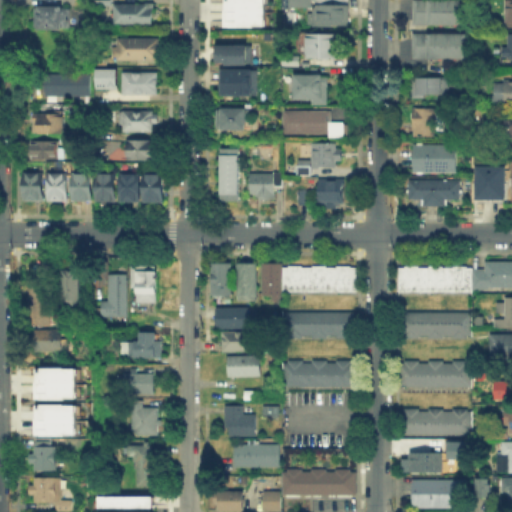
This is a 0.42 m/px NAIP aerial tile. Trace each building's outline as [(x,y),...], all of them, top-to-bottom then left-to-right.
[(347,0),(347,6),(350,6),(349,28),(315,28),(315,7),(288,6),(288,0),(347,0)] [(412,23),(412,0),(471,0),(471,23),(412,23)] [(112,22),(112,2),(144,2),(144,1),(153,1),(153,10),(151,10),(151,22),(112,22)] [(254,2),(254,22),(220,22),(220,2),(254,2)] [(69,7),(69,25),(59,25),(59,27),(36,27),(36,25),(32,25),(32,11),(36,11),(36,4),(60,4),(60,7),(69,7)] [(309,58),(309,34),(344,34),(344,58),(309,58)] [(415,35),(469,35),(469,60),(415,60),(415,35)] [(510,51),(510,36),(511,36),(511,58),(503,58),(503,51),(510,51)] [(119,61),(119,38),(162,38),(161,61),(119,61)] [(221,47),(253,47),(253,65),(221,65),(221,47)] [(301,67),(285,66),(285,55),(301,55),(301,67)] [(117,68),(95,67),(95,87),(117,88),(117,68)] [(224,70),(260,70),(260,96),(224,95),(224,70)] [(42,97),(42,73),(91,73),(91,98),(42,97)] [(162,73),(162,95),(126,95),(126,73),(162,73)] [(299,101),(299,77),(330,77),(330,107),(314,107),(314,101),(299,101)] [(416,96),(416,77),(453,78),(453,97),(416,96)] [(511,105),(503,105),(503,82),(511,82),(511,105)] [(335,110),(335,122),(350,122),(350,135),(288,135),(288,110),(335,110)] [(440,111),(440,118),(447,118),(447,131),(440,131),(440,138),(414,137),(414,110),(440,111)] [(122,131),(122,111),(162,112),(162,131),(122,131)] [(249,111),(249,130),(218,130),(218,111),(249,111)] [(65,114),(65,133),(36,133),(36,114),(65,114)] [(511,137),(511,117),(503,118),(504,138),(511,137)] [(129,160),(129,141),(157,141),(157,161),(129,160)] [(59,144),(59,160),(36,159),(36,143),(59,144)] [(316,169),(316,145),(343,145),(343,169),(316,169)] [(415,172),(415,146),(459,146),(459,173),(415,172)] [(221,195),(222,149),(240,149),(240,196),(221,195)] [(300,177),(300,162),(314,162),(314,177),(300,177)] [(478,200),(478,167),(507,167),(507,201),(478,200)] [(28,201),(28,174),(45,174),(45,201),(28,201)] [(276,200),(251,200),(251,174),(285,174),(285,186),(276,186),(276,200)] [(51,202),(51,175),(67,175),(67,202),(51,202)] [(75,202),(75,175),(91,175),(91,202),(75,202)] [(100,203),(100,175),(116,175),(116,203),(100,203)] [(123,203),(123,175),(139,175),(139,203),(123,203)] [(146,202),(146,175),(162,175),(162,202),(146,202)] [(337,203),(337,210),(327,210),(327,203),(320,203),(320,180),(345,180),(345,203),(337,203)] [(449,198),(449,207),(423,207),(423,198),(409,198),(409,181),(462,181),(462,198),(449,198)] [(298,205),(298,191),(310,191),(310,205),(298,205)] [(260,262),(260,294),(270,294),(270,299),(280,299),(280,262),(260,262)] [(475,272),(485,272),(486,262),(511,262),(511,289),(475,289),(475,272)] [(214,295),(214,263),(233,264),(233,295),(214,295)] [(237,301),(237,264),(258,264),(258,301),(237,301)] [(281,290),(281,266),(286,266),(286,264),(300,265),(300,266),(310,266),(310,264),(324,264),(324,266),(334,266),(334,264),(348,264),(348,266),(354,266),(354,290),(281,290)] [(157,268),(157,303),(135,303),(136,268),(157,268)] [(400,293),(475,293),(475,289),(475,272),(475,268),(400,268),(400,293)] [(66,273),(80,273),(80,305),(66,305),(66,273)] [(128,273),(128,316),(103,316),(103,301),(109,301),(109,273),(128,273)] [(29,325),(29,288),(52,288),(52,325),(29,325)] [(511,297),(511,320),(499,320),(499,302),(505,302),(505,297),(511,297)] [(250,310),(250,328),(220,328),(220,310),(250,310)] [(354,310),(354,335),(349,335),(349,336),(335,336),(335,335),(325,335),(325,336),(311,336),(311,335),(301,335),(301,336),(287,336),(287,335),(281,334),(281,310),(354,310)] [(401,337),(401,313),(472,313),(472,337),(401,337)] [(131,329),(131,314),(145,314),(145,329),(131,329)] [(32,352),(32,330),(64,330),(64,352),(32,352)] [(225,333),(257,333),(257,351),(225,351),(225,333)] [(511,361),(490,361),(491,337),(511,337),(511,361)] [(129,343),(163,343),(163,358),(129,358),(129,343)] [(260,357),(260,377),(230,377),(230,357),(260,357)] [(281,385),(281,361),(286,361),(286,359),(299,359),(299,361),(310,361),(310,359),(324,359),(324,360),(334,360),(334,359),(348,359),(348,361),(354,361),(353,385),(281,385)] [(400,387),(400,362),(473,362),(473,388),(400,387)] [(33,367),(33,397),(75,398),(75,367),(33,367)] [(155,374),(155,395),(128,395),(128,374),(155,374)] [(497,380),(511,380),(511,399),(497,399),(497,380)] [(90,397),(90,432),(31,431),(31,397),(90,397)] [(244,407),(244,415),(257,415),(257,435),(231,435),(231,427),(225,427),(225,406),(244,407)] [(134,436),(134,408),(160,408),(160,436),(134,436)] [(400,436),(400,411),(474,411),(473,437),(400,436)] [(445,458),(465,458),(465,440),(446,440),(445,458)] [(56,441),(56,471),(35,471),(35,441),(56,441)] [(233,465),(233,442),(277,442),(277,466),(233,465)] [(511,443),(511,473),(511,457),(503,457),(503,443),(511,443)] [(152,447),(152,465),(162,465),(161,488),(138,488),(138,465),(132,465),(132,447),(152,447)] [(444,455),(444,474),(405,473),(405,455),(444,455)] [(281,493),(281,469),(286,469),(286,468),(299,468),(299,469),(310,469),(310,467),(324,468),(324,469),(334,469),(334,467),(348,467),(348,469),(354,469),(354,493),(281,493)] [(508,504),(508,490),(501,490),(501,476),(511,476),(511,508),(508,508),(508,504)] [(475,477),(488,477),(488,495),(475,495),(475,477)] [(64,479),(64,504),(36,504),(36,495),(31,495),(31,486),(36,486),(36,479),(64,479)] [(411,508),(411,481),(472,481),(472,509),(411,508)] [(260,511),(260,489),(279,489),(279,511),(260,511)] [(244,493),(244,511),(217,511),(217,493),(244,493)] [(129,511),(129,499),(161,499),(161,511),(129,511)]
